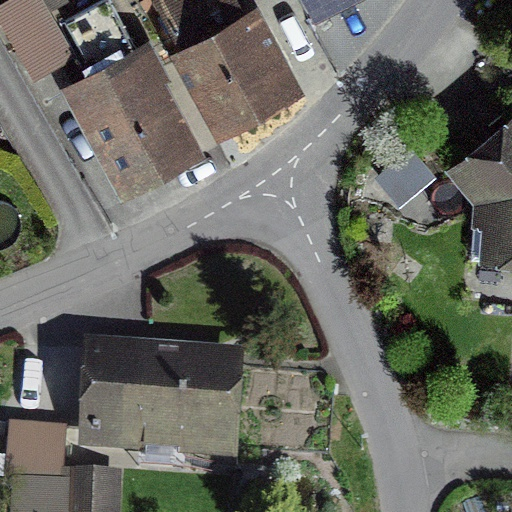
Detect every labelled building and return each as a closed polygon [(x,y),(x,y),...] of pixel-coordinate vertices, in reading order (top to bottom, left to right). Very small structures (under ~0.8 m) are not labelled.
[(37,0),(5,0),(0,3),(34,68),(64,52),(37,0)] [(233,0),(158,0),(179,40),(170,44),(210,123),(290,82),(250,3),(239,9),(233,0)] [(106,1),(68,20),(88,58),(63,71),(119,181),(192,144),(141,44),(130,49),(106,1)] [(511,114),(454,165),(486,202),(480,250),(511,252),(511,114)] [(427,168),(395,135),(364,165),(396,198),(427,168)] [(226,359),(100,350),(94,432),(220,441),(226,359)] [(70,433),(18,431),(15,480),(73,483),(71,511),(111,511),(113,473),(68,471),(70,433)]
